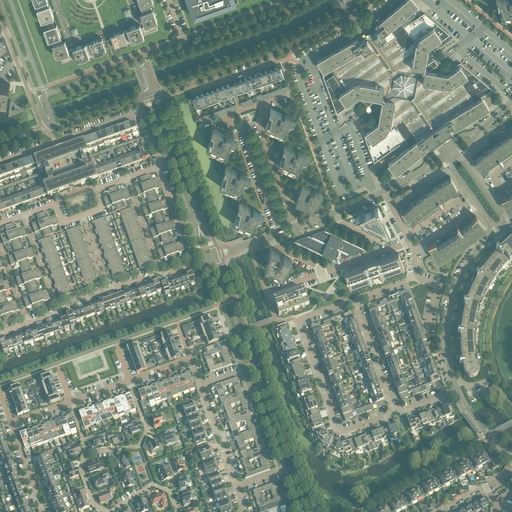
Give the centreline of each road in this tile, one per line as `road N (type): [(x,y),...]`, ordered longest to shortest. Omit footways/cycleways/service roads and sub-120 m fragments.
road 1 (residential): [(393,408),(347,431),(334,424),(299,321),(354,303)]
road 2 (residential): [(160,166),(138,112),(55,142)]
road 3 (residential): [(413,249),(464,215),(463,203),(407,238)]
road 4 (residential): [(160,273),(192,264),(160,166)]
road 5 (residential): [(225,116),(243,130),(280,232)]
road 6 (residential): [(294,227),(257,124),(262,103)]
road 7 (unclassified): [(130,0),(131,21),(78,41),(55,0)]
road 8 (residential): [(88,453),(142,446),(146,429),(128,380)]
road 9 (tertiary): [(298,0),(185,44)]
